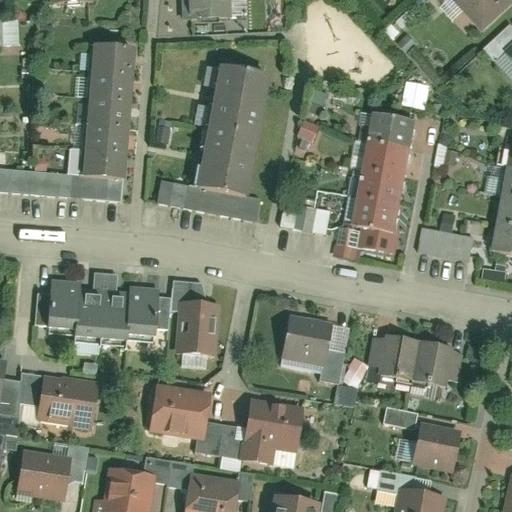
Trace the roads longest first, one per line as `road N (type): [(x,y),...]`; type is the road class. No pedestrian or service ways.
road 1 (residential): [(511,314),(254,268),(0,237)]
road 2 (residential): [(511,346),(478,511)]
